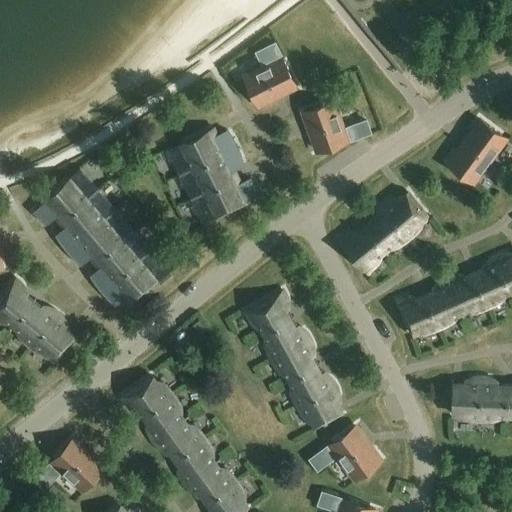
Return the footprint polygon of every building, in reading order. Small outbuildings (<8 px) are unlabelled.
[(258,105),(296,86),(283,59),(245,78),(258,105)] [(304,111),(318,151),(346,141),(332,101),(304,111)] [(473,181),(505,137),(481,120),(449,164),(473,181)] [(217,132),(215,128),(215,127),(174,146),(175,148),(181,144),(193,167),(186,170),(187,172),(193,168),(204,191),(198,194),(198,196),(205,192),(217,217),(244,203),(237,191),(242,189),(241,185),(241,182),(240,179),(238,175),(237,172),(235,169),(232,167),(230,164),(226,166),(220,155),(224,153),(223,152),(220,154),(214,143),(218,141),(218,136),(217,132)] [(119,290),(122,292),(126,289),(135,299),(158,280),(140,259),(146,254),(145,253),(139,258),(123,239),(128,234),(127,233),(122,238),(105,219),(111,214),(110,213),(104,218),(88,199),(93,194),(93,193),(87,198),(70,179),(76,174),(75,173),(41,202),(42,203),(45,206),(49,209),(52,211),(56,208),(64,217),(61,220),(62,221),(65,218),(73,228),(70,231),(71,234),(73,237),(75,240),(77,243),(79,245),(82,248),(84,250),(87,251),(91,248),(99,258),(96,260),(97,261),(100,259),(108,268),(104,271),(106,275),(107,278),(109,280),(111,283),(114,286),(116,288),(119,290)] [(346,238),(342,240),(341,241),(370,276),(370,275),(366,269),(385,253),(390,259),(391,258),(386,252),(406,236),(411,241),(412,241),(407,235),(427,218),(408,195),(398,204),(394,200),(391,201),(388,203),(385,205),(382,207),(380,209),(378,212),(375,214),(374,217),(377,221),(367,229),(364,226),(363,227),(366,230),(357,238),(353,234),(349,236),(346,238)] [(438,291),(436,287),(433,287),(429,288),(426,289),(423,290),(420,292),(417,293),(414,295),(411,298),(413,302),(401,308),(416,342),(417,341),(414,335),(437,324),(440,331),(441,331),(438,324),(462,314),(465,321),(466,320),(463,313),(486,303),(489,310),(490,309),(487,303),(511,293),(511,295),(511,292),(511,291),(511,252),(509,255),(511,260),(500,264),(498,261),(497,261),(499,265),(487,270),(485,266),(482,266),(478,267),(475,268),(472,269),(469,270),(466,272),(463,274),(460,276),(462,281),(451,286),(449,282),(448,282),(450,286),(438,291)] [(19,285),(16,282),(15,281),(0,299),(0,316),(12,327),(8,332),(9,333),(13,327),(33,343),(28,349),(29,350),(34,344),(55,361),(74,338),(63,329),(66,325),(64,322),(62,319),(59,317),(57,315),(54,313),(51,311),(48,309),(45,308),(42,312),(32,304),(35,301),(34,300),(31,303),(21,295),(24,292),(22,288),(19,285)] [(303,331),(301,328),(296,331),(290,320),(294,318),(293,317),(290,319),(283,308),(288,305),(287,301),(285,297),(284,293),(283,292),(244,314),(245,315),(251,311),(263,333),(257,337),(258,338),(264,334),(276,357),(270,360),(271,361),(277,358),(289,380),(283,383),(283,385),(290,381),(302,403),(296,407),(296,408),(303,404),(316,428),(342,413),(335,401),(340,399),(339,395),(338,392),(337,389),(335,386),(333,383),(331,380),(329,377),(326,375),(322,377),(316,367),(320,364),(319,363),(316,365),(309,354),(314,352),(313,349),(312,345),(311,342),(309,339),(307,336),(305,333),(303,331)] [(200,320),(193,326),(200,336),(208,330),(200,320)] [(193,493),(196,495),(200,492),(207,502),(204,505),(204,506),(208,503),(214,511),(240,511),(254,503),(253,502),(247,506),(232,485),(238,481),(237,480),(231,484),(216,464),(222,460),(221,458),(215,463),(200,442),(206,438),(205,437),(199,441),(184,421),(190,416),(190,415),(184,420),(169,399),(175,395),(174,394),(168,398),(153,378),(159,373),(158,372),(122,399),(123,400),(126,403),(129,406),(132,409),(136,406),(144,416),(140,419),(141,420),(144,417),(152,427),(148,430),(149,433),(150,436),(152,439),(154,442),(156,445),(159,448),(161,450),(164,452),(168,449),(175,459),(172,462),(173,463),(176,460),(184,470),(180,473),(181,476),(182,480),(184,483),(186,485),(188,488),(190,491),(193,493)] [(511,387),(507,387),(508,383),(506,383),(506,387),(494,387),(494,382),(491,381),(487,380),(484,380),(480,379),(477,379),(474,380),(470,380),(467,381),(467,386),(453,386),(452,416),(479,417),(478,424),(480,424),(480,417),(505,417),(505,425),(506,425),(507,417),(511,417),(511,387)] [(331,444),(356,478),(380,460),(355,426),(331,444)] [(52,461),(84,489),(104,467),(72,439),(52,461)] [(347,500),(342,511),(373,511),(375,509),(347,500)] [(131,511),(130,509),(128,505),(126,502),(125,501),(112,511),(131,511)]
